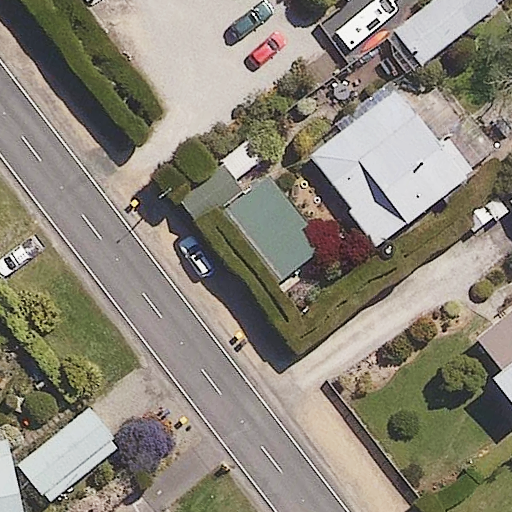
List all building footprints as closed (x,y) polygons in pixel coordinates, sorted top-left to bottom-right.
[(501,0),(428,0),(392,29),(421,65),(501,0)] [(434,148),(395,95),(309,158),(374,246),(469,176),(444,142),(434,148)] [(221,172),(179,206),(256,302),(324,248),(267,178),(242,198),(221,172)] [(511,308),(474,339),(501,371),(489,381),(511,409),(511,308)] [(116,448),(87,411),(17,467),(46,504),(116,448)] [(0,511),(17,511),(3,443),(0,443),(0,511)]
